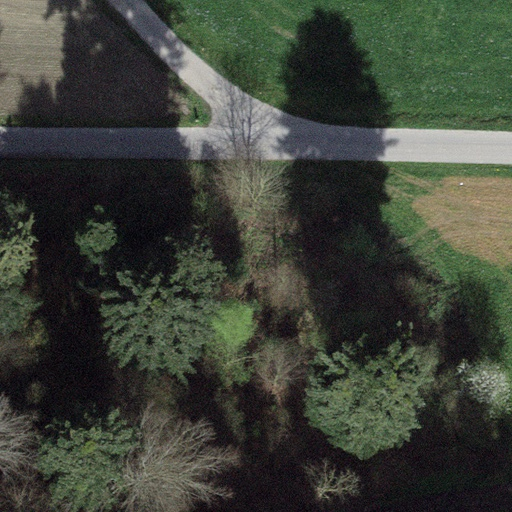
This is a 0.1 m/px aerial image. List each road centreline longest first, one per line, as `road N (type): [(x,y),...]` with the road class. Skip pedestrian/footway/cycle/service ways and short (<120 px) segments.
road 1 (track): [(139,0),(271,138),(291,146),(511,156)]
road 2 (track): [(0,138),(291,146)]
road 3 (track): [(511,484),(387,511)]
